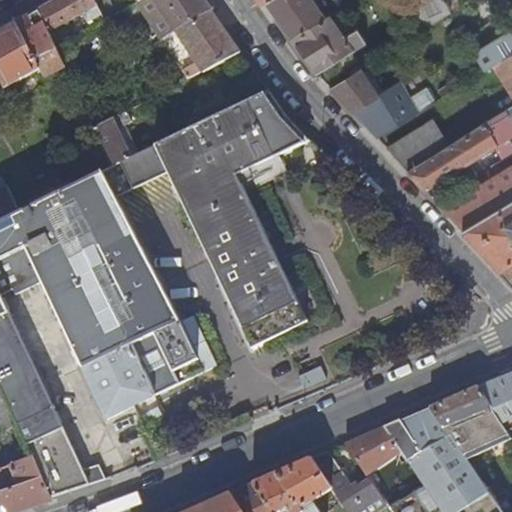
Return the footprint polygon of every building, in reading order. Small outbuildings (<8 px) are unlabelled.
[(103,14),(95,0),(61,0),(41,12),(50,32),(93,8),(98,18),(103,14)] [(164,39),(212,12),(204,0),(142,0),(140,1),(164,39)] [(265,0),(293,39),(327,18),(314,0),(265,0)] [(414,0),(427,29),(453,12),(448,0),(414,0)] [(448,0),(453,12),(455,16),(462,13),(462,8),(459,0),(448,0)] [(505,14),(511,9),(511,0),(499,0),(497,2),(505,14)] [(46,77),(67,67),(50,32),(41,12),(18,24),(42,69),(46,77)] [(189,79),(241,53),(212,12),(164,39),(189,79)] [(456,17),(465,38),(473,34),(464,12),(456,17)] [(293,39),(318,73),(366,43),(359,30),(346,37),(331,15),(327,18),(293,39)] [(6,88),(42,69),(18,24),(0,34),(0,77),(2,81),(6,88)] [(491,68),(494,66),(511,54),(511,32),(481,51),(491,68)] [(511,94),(511,54),(494,66),(511,94)] [(467,81),(485,70),(480,62),(462,73),(467,81)] [(331,87),(378,138),(440,99),(431,84),(411,96),(402,81),(379,95),(362,68),(331,87)] [(287,118),(270,92),(187,132),(182,134),(133,158),(114,167),(92,177),(75,185),(59,193),(20,212),(21,214),(0,223),(0,384),(18,426),(27,446),(32,459),(34,458),(53,500),(109,482),(102,465),(85,471),(7,299),(13,295),(15,299),(45,285),(108,420),(218,367),(194,317),(181,323),(118,198),(170,173),(254,349),(310,322),(240,176),(312,143),(287,118)] [(443,208),(464,231),(511,203),(511,146),(507,139),(511,136),(511,107),(452,146),(410,172),(427,190),(495,147),(502,159),(493,165),(498,174),(472,190),(443,208)] [(114,167),(133,158),(119,130),(131,124),(126,113),(96,129),(114,167)] [(410,172),(452,146),(436,119),(387,148),(410,172)] [(467,181),(472,190),(498,174),(493,165),(467,181)] [(59,193),(75,185),(66,168),(51,176),(59,193)] [(0,223),(21,214),(20,212),(7,187),(0,191),(0,223)] [(511,203),(464,231),(511,281),(511,203)] [(511,374),(478,389),(503,425),(511,418),(511,374)] [(0,432),(18,426),(0,384),(0,432)] [(503,425),(478,389),(432,409),(466,459),(511,437),(503,425)] [(501,511),(466,459),(432,409),(386,429),(401,452),(442,511),(501,511)] [(386,429),(348,445),(367,474),(401,452),(386,429)] [(367,474),(371,480),(389,506),(392,510),(408,499),(417,511),(442,511),(401,452),(367,474)] [(330,453),(312,460),(332,490),(346,511),(379,511),(389,506),(371,480),(360,487),(351,473),(356,469),(350,459),(338,467),(330,453)] [(32,459),(0,469),(0,511),(15,511),(53,500),(34,458),(32,459)] [(294,468),(277,475),(301,511),(317,511),(311,504),(332,490),(312,460),(294,468)] [(301,511),(277,475),(254,485),(271,511),(301,511)] [(271,511),(254,485),(231,494),(242,511),(271,511)] [(242,511),(231,494),(190,511),(242,511)]
